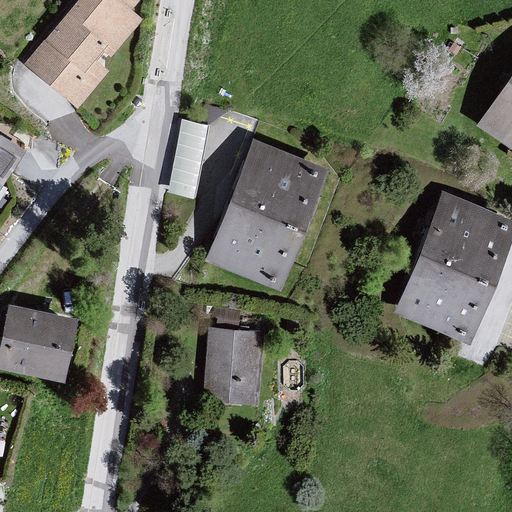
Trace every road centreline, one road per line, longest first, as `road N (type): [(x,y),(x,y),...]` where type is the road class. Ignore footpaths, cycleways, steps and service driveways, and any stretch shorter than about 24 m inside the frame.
road 1 (residential): [(158,105),(96,511)]
road 2 (residential): [(158,105),(58,178),(0,260)]
